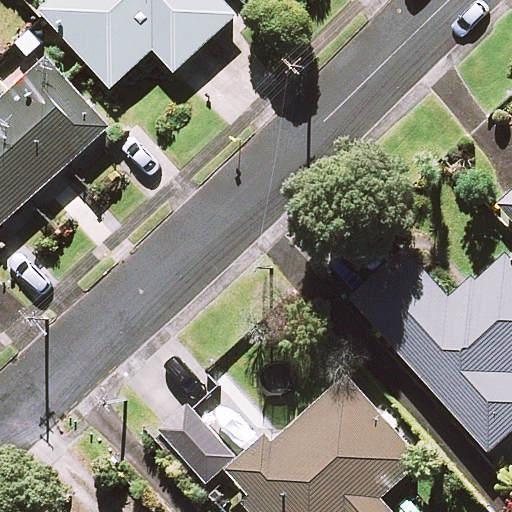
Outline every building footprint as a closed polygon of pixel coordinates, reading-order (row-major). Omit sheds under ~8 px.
[(34,0),(114,87),(156,49),(177,71),(237,16),(223,0),(34,0)] [(0,227),(111,129),(50,60),(0,104),(0,227)] [(511,194),(499,207),(511,220),(511,194)] [(511,260),(508,257),(458,302),(413,254),(358,304),(492,451),(511,432),(511,260)] [(273,434),(246,458),(191,396),(150,431),(205,494),(231,471),(267,511),(430,511),(402,480),(424,461),(350,376),(277,439),(273,434)]
